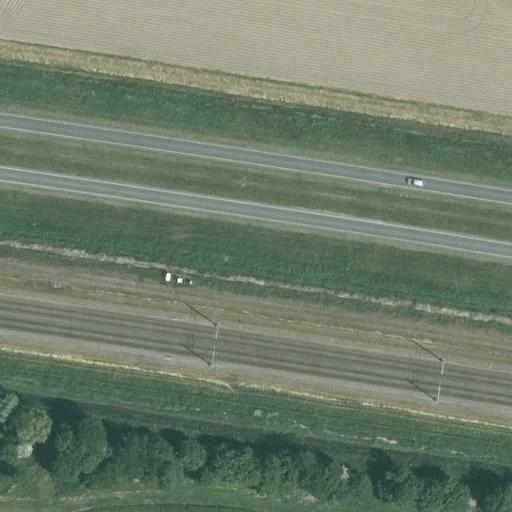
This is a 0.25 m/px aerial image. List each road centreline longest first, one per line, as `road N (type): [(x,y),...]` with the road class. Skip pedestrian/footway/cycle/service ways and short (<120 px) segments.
road 1 (track): [(0,266),(511,345)]
road 2 (trunk): [(0,173),(511,251)]
road 3 (trunk): [(511,198),(0,121)]
